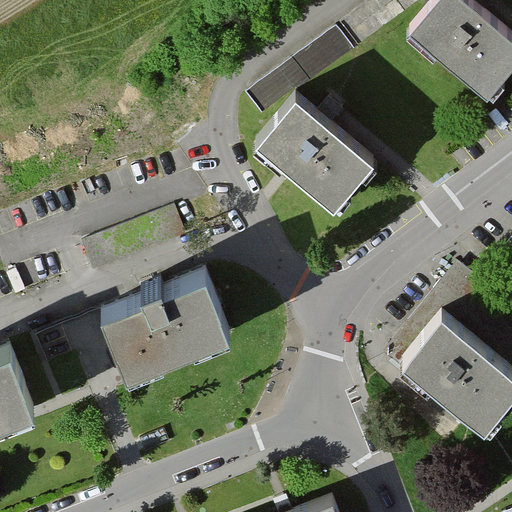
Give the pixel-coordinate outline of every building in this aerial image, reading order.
[(511,60),(511,32),(474,0),(434,0),(411,27),(486,91),(511,60)] [(248,91),(261,112),(275,103),(262,82),(248,91)] [(392,147),(318,82),(278,129),(352,193),(392,147)] [(174,200),(81,235),(91,264),(185,230),(174,200)] [(203,263),(103,302),(127,364),(227,325),(203,263)] [(511,400),(511,385),(443,329),(407,372),(483,435),(511,400)] [(7,340),(0,342),(0,412),(31,401),(7,340)] [(346,511),(339,490),(273,511),(346,511)] [(511,511),(511,503),(501,508),(502,511),(501,511),(511,511)]
